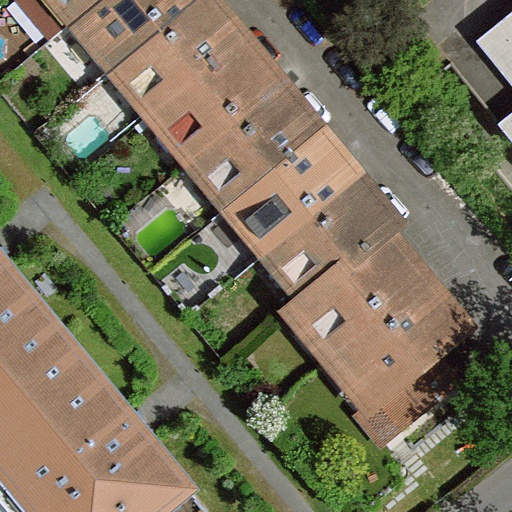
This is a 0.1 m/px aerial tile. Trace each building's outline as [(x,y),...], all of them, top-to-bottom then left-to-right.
[(63,0),(80,19),(103,0),(63,0)] [(197,0),(103,0),(80,19),(119,66),(197,0)] [(243,41),(209,0),(197,0),(119,66),(157,113),(243,41)] [(511,15),(479,43),(511,83),(511,115),(501,125),(511,138),(511,15)] [(282,88),(243,41),(157,113),(196,159),(282,88)] [(319,134),(282,88),(196,159),(235,205),(319,134)] [(358,181),(319,134),(235,205),(273,252),(358,181)] [(398,225),(358,181),(273,252),(310,298),(386,235),(398,225)] [(426,281),(386,235),(310,298),(299,308),(339,354),(426,281)] [(0,397),(67,342),(0,259),(0,397)] [(466,330),(426,281),(339,354),(405,430),(464,380),(439,352),(466,330)] [(206,511),(67,342),(0,397),(0,460),(42,511),(206,511)]
